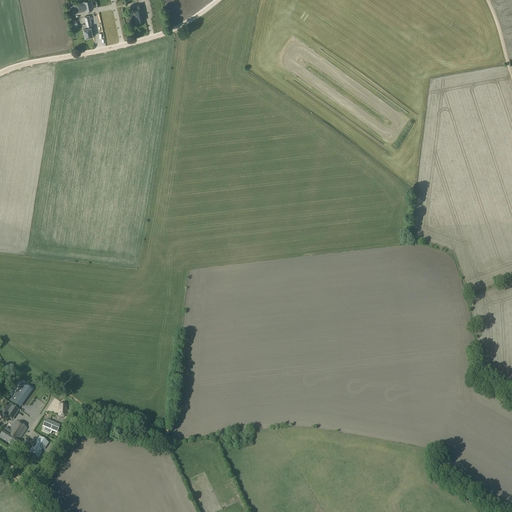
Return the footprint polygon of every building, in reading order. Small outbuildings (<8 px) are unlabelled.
[(93,9),(91,0),(75,3),(77,12),(93,9)] [(136,10),(134,10),(136,22),(140,21),(141,22),(143,22),(143,21),(145,20),(141,5),(135,6),(136,10)] [(84,29),(83,29),(84,38),(86,38),(86,39),(90,38),(89,37),(92,36),(90,28),(91,28),(91,23),(89,16),(84,17),(85,24),(86,28),(84,29)] [(25,401),(32,392),(27,388),(26,388),(21,385),(10,401),(19,407),(22,403),(23,404),(25,401)] [(31,410),(44,402),(40,396),(27,403),(31,410)] [(59,405),(58,416),(60,418),(64,418),(66,416),(66,414),(66,405),(64,403),(61,403),(59,405)] [(3,414),(2,414),(11,420),(12,420),(18,411),(18,410),(9,405),(3,414)] [(43,428),(42,431),(50,435),(52,432),(56,434),(58,429),(59,428),(59,427),(51,423),(46,421),(43,427),(43,428)] [(3,432),(0,436),(0,438),(10,445),(8,448),(13,451),(27,429),(15,422),(9,430),(6,428),(3,432)] [(43,450),(47,444),(39,439),(36,444),(35,443),(32,448),(33,448),(30,452),(38,458),(41,453),(40,452),(42,449),(43,450)]
